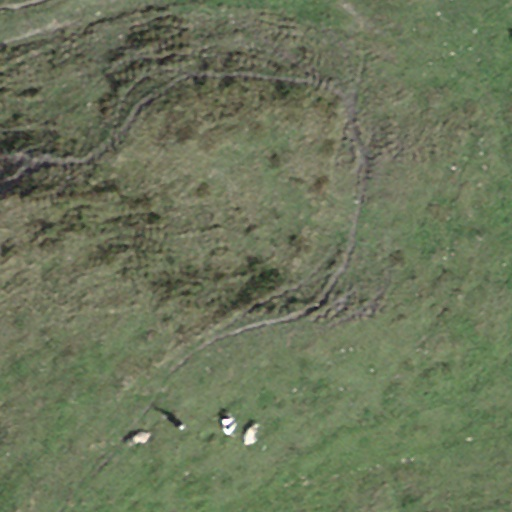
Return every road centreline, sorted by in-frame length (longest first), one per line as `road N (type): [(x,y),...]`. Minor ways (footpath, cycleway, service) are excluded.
road 1 (track): [(511,94),(284,0)]
road 2 (track): [(336,438),(511,343)]
road 3 (track): [(156,0),(46,34),(0,39)]
road 4 (track): [(200,511),(336,438)]
